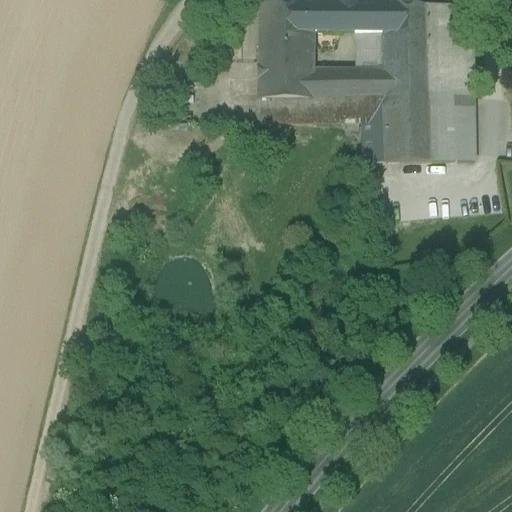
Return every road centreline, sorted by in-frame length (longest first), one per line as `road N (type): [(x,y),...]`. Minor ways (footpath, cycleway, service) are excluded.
road 1 (track): [(181,0),(149,55),(109,172),(28,511)]
road 2 (primary): [(511,270),(281,511)]
